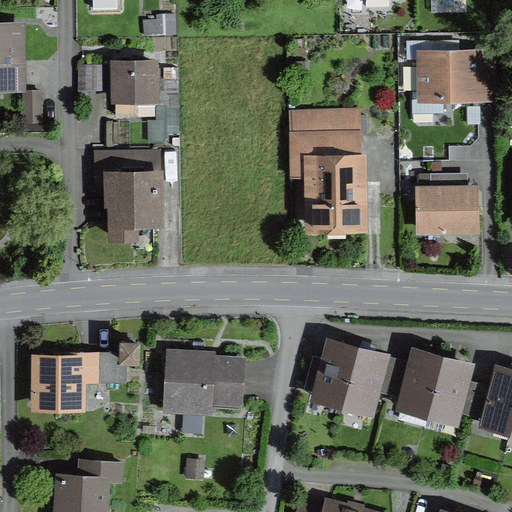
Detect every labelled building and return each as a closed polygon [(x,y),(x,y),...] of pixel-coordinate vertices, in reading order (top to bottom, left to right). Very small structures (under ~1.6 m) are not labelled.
[(0,91),(22,91),(27,91),(26,21),(0,21),(0,91)] [(491,53),(411,55),(412,104),(492,102),(491,53)] [(162,63),(116,62),(115,100),(161,101),(162,63)] [(108,66),(77,66),(77,90),(108,90),(108,66)] [(38,91),(27,91),(22,91),(22,122),(39,122),(38,91)] [(355,110),(289,111),(291,175),(313,175),(315,231),(358,230),(355,110)] [(158,150),(93,151),(94,174),(110,174),(112,240),(144,239),(143,222),(160,222),(158,150)] [(471,188),(405,189),(406,237),(472,235),(471,188)] [(152,341),(133,341),(133,345),(118,345),(118,363),(151,364),(152,341)] [(318,401),(349,408),(363,349),(331,342),(318,401)] [(363,349),(349,408),(382,416),(396,357),(363,349)] [(432,414),(447,357),(416,350),(401,406),(432,414)] [(217,354),(169,352),(167,414),(213,416),(213,408),(242,409),(244,366),(217,365),(217,354)] [(106,353),(33,355),(35,411),(89,409),(88,384),(107,383),(106,353)] [(479,366),(447,357),(432,414),(464,423),(479,366)] [(489,426),(511,431),(511,368),(503,366),(489,426)] [(79,478),(60,477),(58,511),(108,511),(110,490),(126,491),(128,464),(80,461),(79,478)] [(201,462),(186,461),(185,483),(200,484),(201,462)] [(319,511),(297,506),(295,511),(363,511),(322,502),(319,511)]
